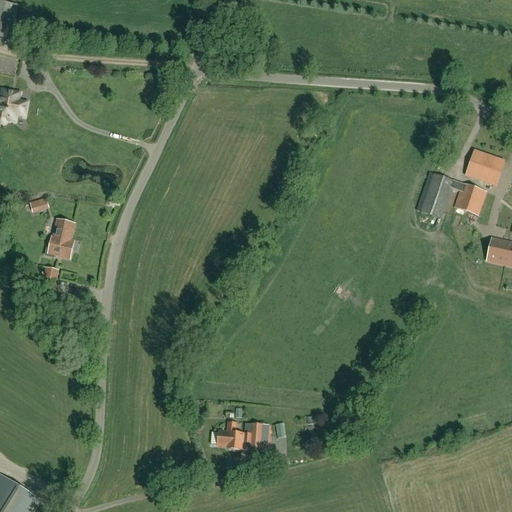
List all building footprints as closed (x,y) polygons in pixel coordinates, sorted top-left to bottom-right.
[(0,2),(0,38),(11,40),(17,5),(0,2)] [(27,27),(17,25),(15,37),(24,39),(27,27)] [(7,121),(15,122),(16,115),(24,117),(27,103),(18,101),(20,93),(2,90),(0,101),(0,124),(1,125),(2,125),(3,125),(4,124),(5,124),(6,123),(6,122),(7,121)] [(468,177),(496,186),(504,162),(476,152),(468,177)] [(455,182),(434,175),(421,213),(441,220),(455,182)] [(478,216),(486,193),(455,182),(452,189),(461,192),(455,208),(478,216)] [(70,242),(73,227),(56,223),(52,238),(50,249),(47,249),(45,258),(54,261),(55,256),(70,259),(74,243),(70,242)] [(511,244),(492,240),(487,262),(511,267),(511,244)] [(53,293),(58,272),(45,268),(40,290),(53,293)] [(228,450),(240,451),(249,452),(267,453),(269,426),(251,425),(251,426),(245,425),(245,435),(235,434),(236,424),(229,424),(228,434),(221,433),(221,435),(212,434),(210,446),(228,448),(228,450)] [(0,511),(32,511),(39,501),(0,476),(0,511)]
